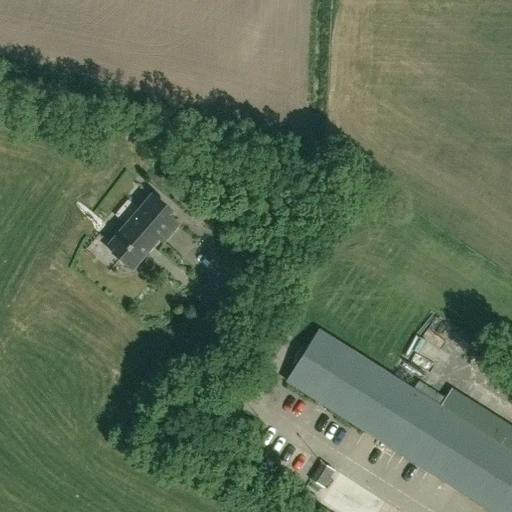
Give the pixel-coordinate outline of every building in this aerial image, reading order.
[(151,195),(108,244),(121,255),(118,259),(131,271),(174,221),(164,214),(168,210),(151,195)] [(249,269),(265,251),(243,232),(227,251),(249,269)] [(438,315),(427,332),(436,337),(446,321),(438,315)] [(511,511),(511,453),(319,331),(287,382),(494,511),(511,511)] [(328,485),(338,466),(327,459),(316,479),(328,485)]
